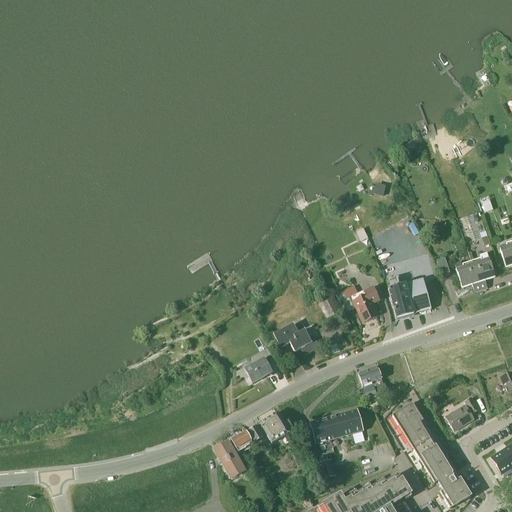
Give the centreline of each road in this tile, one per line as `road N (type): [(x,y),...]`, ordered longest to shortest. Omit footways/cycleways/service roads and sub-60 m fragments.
road 1 (tertiary): [(54,479),(149,459),(335,372),(511,310)]
road 2 (residential): [(487,511),(494,503),(465,446),(511,418)]
